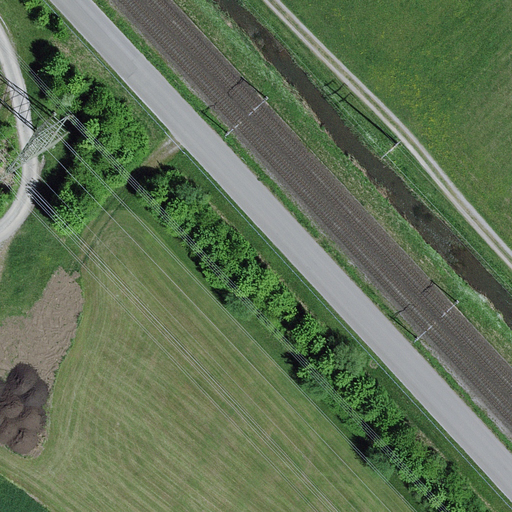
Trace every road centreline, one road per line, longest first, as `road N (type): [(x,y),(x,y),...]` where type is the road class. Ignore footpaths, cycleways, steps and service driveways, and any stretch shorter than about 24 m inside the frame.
road 1 (unclassified): [(70,0),(511,477)]
road 2 (track): [(511,255),(273,0)]
